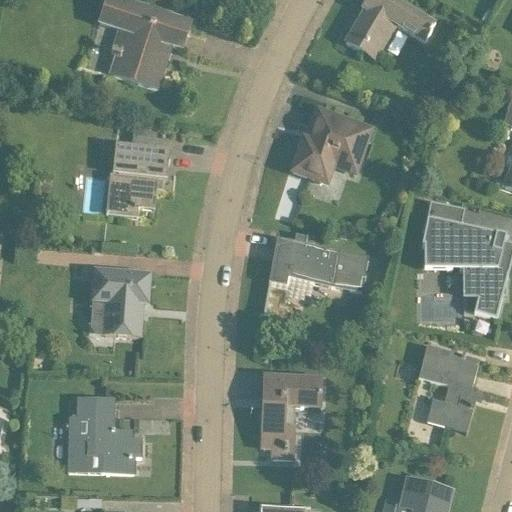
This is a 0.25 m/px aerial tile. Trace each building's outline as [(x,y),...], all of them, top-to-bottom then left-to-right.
[(345,47),(375,65),(396,29),(424,46),(435,29),(386,0),(368,0),(361,13),(364,15),(345,47)] [(190,30),(107,2),(99,26),(125,35),(110,79),(156,94),(166,64),(155,60),(159,47),(182,54),(190,30)] [(461,87),(470,89),(488,95),(493,81),(474,75),(467,72),(461,87)] [(354,180),(359,164),(370,133),(317,115),(307,145),(303,144),(292,176),(326,187),(331,173),(354,180)] [(120,151),(117,180),(109,180),(106,219),(136,222),(137,212),(154,214),(157,184),(166,185),(169,156),(120,151)] [(506,287),(511,262),(511,248),(504,246),(505,240),(495,237),(495,238),(457,231),(461,213),(430,207),(419,250),(421,251),(426,274),(461,275),(462,304),(477,303),(473,318),(496,324),(502,302),(506,302),(506,287)] [(340,256),(305,249),(307,240),(295,238),(293,247),(277,244),(269,288),(286,291),(288,283),(333,292),(361,297),(367,260),(340,256)] [(148,282),(96,278),(94,305),(107,306),(104,339),(138,342),(140,318),(139,318),(139,307),(146,307),(148,282)] [(461,360),(449,357),(426,351),(417,384),(448,392),(444,408),(433,405),(427,425),(466,434),(465,438),(466,438),(472,414),(473,415),(474,411),(472,411),(473,407),(474,407),(474,406),(463,404),(465,397),(470,398),(478,365),(464,361),(464,360),(461,359),(461,360)] [(320,413),(321,383),(263,381),(262,401),(264,401),(263,454),(264,454),(264,452),(272,452),(272,463),(292,463),(293,433),(288,433),(289,412),(320,413)] [(116,479),(116,477),(133,478),(133,462),(141,462),(141,444),(113,443),(114,406),(68,404),(67,446),(66,446),(66,478),(116,479)] [(293,488),(306,488),(307,475),(293,475),(293,488)] [(447,511),(452,495),(407,484),(399,511),(447,511)] [(71,503),(71,511),(84,511),(84,503),(71,503)]
